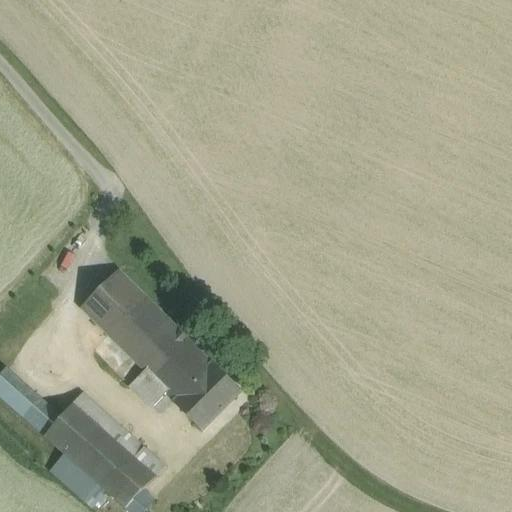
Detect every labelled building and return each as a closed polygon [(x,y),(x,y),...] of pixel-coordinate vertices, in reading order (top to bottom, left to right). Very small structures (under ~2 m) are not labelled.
[(119,272),(82,310),(108,336),(146,299),(119,272)] [(212,365),(146,299),(108,336),(145,373),(166,394),(175,403),(212,365)] [(175,403),(174,404),(202,433),(242,392),(214,364),(212,365),(175,403)] [(61,419),(5,371),(0,376),(0,398),(44,438),(61,419)] [(166,394),(145,373),(130,388),(152,409),(166,394)] [(166,469),(82,395),(61,419),(44,438),(65,456),(107,493),(126,510),(143,492),(166,469)] [(107,493),(65,456),(51,472),(93,509),(107,493)] [(143,492),(126,510),(128,511),(144,511),(154,503),(143,492)]
